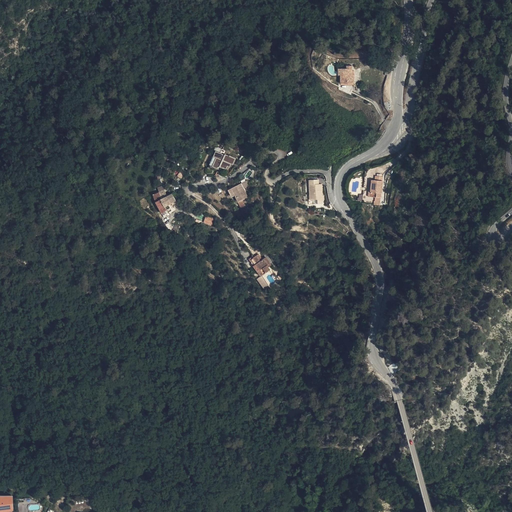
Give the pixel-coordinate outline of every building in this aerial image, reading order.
[(336,83),(347,83),(346,70),(346,65),(341,66),(341,68),(333,69),(333,75),(335,75),(336,83)] [(212,158),(208,166),(214,169),(216,166),(222,170),(224,166),(226,167),(227,164),(229,165),(231,159),(224,155),(224,156),(220,154),(220,156),(211,151),(208,157),(212,158)] [(370,181),(369,197),(374,198),(374,205),(381,205),(384,182),(384,178),(376,177),(375,181),(370,181)] [(309,205),(317,204),(317,200),(310,200),(309,184),(310,184),(310,180),(307,180),(309,205)] [(318,180),(310,180),(310,184),(309,184),(310,200),(317,200),(317,204),(322,204),(322,201),(322,196),(321,184),(318,184),(318,180)] [(228,194),(231,193),(238,207),(242,205),(238,199),(244,195),(238,181),(226,187),(228,194)] [(156,191),(151,193),(153,200),(159,198),(165,196),(162,189),(156,191)] [(170,194),(165,196),(168,203),(173,201),(170,194)] [(159,198),(162,203),(163,205),(167,203),(168,203),(165,196),(159,198)] [(162,203),(156,205),(163,216),(166,214),(163,210),(163,209),(164,209),(163,205),(162,203)] [(249,259),(261,274),(270,266),(268,264),(271,262),(265,254),(261,257),(256,252),(249,259)] [(262,276),(257,279),(263,289),(268,286),(262,276)]
